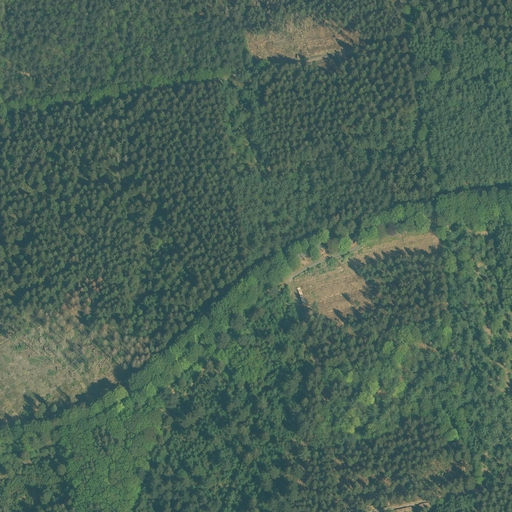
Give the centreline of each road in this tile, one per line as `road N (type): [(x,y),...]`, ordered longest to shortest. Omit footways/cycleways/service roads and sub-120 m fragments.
road 1 (tertiary): [(0,444),(66,428),(118,404),(266,276),(308,252),(397,223),(511,206)]
road 2 (track): [(0,111),(266,70),(397,40),(431,0)]
road 3 (track): [(439,215),(401,0)]
